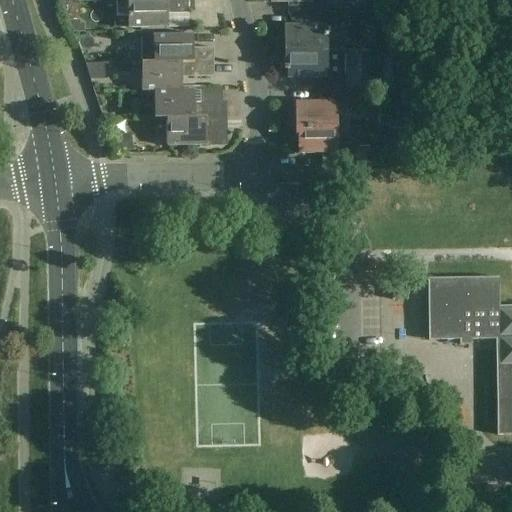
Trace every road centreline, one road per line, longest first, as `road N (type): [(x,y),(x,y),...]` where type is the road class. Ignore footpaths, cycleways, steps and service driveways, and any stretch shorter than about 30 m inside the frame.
road 1 (residential): [(236,0),(261,108),(257,175),(56,183)]
road 2 (tertiary): [(63,429),(56,183)]
road 3 (tertiary): [(56,183),(12,0)]
